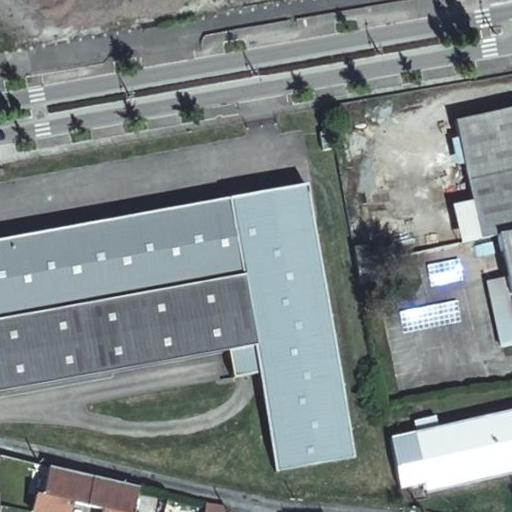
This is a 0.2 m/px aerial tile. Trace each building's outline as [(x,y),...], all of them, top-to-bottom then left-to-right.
[(272,3),(288,0),(14,0),(22,45),(288,5),(272,3)] [(468,204),(477,242),(494,238),(511,234),(511,110),(450,125),(468,204)] [(307,189),(0,243),(0,394),(227,356),(233,384),(259,379),(274,475),(353,462),(307,189)] [(461,245),(477,242),(468,204),(448,209),(457,246),(461,245)] [(511,234),(494,238),(511,315),(511,234)] [(365,247),(351,249),(354,267),(368,264),(365,247)] [(368,264),(354,267),(358,286),(372,284),(368,264)] [(388,442),(398,493),(425,487),(427,497),(511,478),(511,414),(413,436),(388,442)] [(128,511),(134,489),(46,469),(39,498),(31,496),(27,511),(66,511),(68,505),(96,511),(128,511)]
